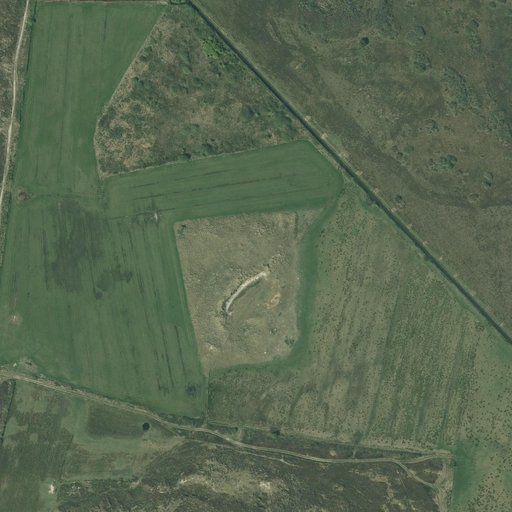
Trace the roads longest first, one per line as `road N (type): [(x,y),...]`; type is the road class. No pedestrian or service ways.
road 1 (track): [(0,372),(262,449),(395,461),(434,486)]
road 2 (unknown): [(0,202),(27,0)]
